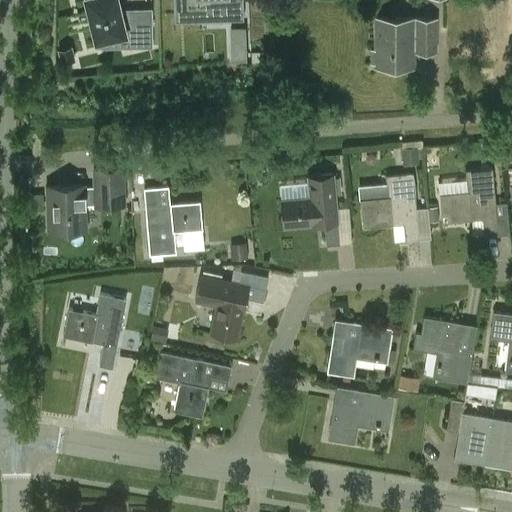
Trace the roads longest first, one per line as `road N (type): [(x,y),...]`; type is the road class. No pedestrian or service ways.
road 1 (residential): [(0,164),(511,115)]
road 2 (residential): [(239,468),(295,304),(312,282),(511,268)]
road 3 (unclassified): [(488,511),(239,468)]
road 4 (unclassified): [(239,468),(1,428)]
road 5 (unclassified): [(0,164),(0,8)]
road 6 (unclassified): [(1,428),(0,283)]
